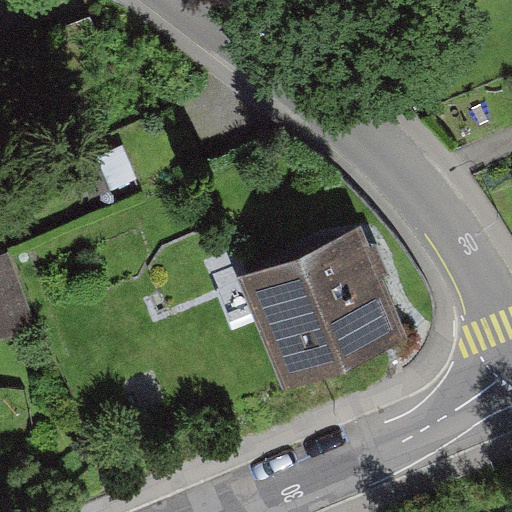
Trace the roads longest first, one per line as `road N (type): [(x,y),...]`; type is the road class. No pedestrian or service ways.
road 1 (tertiary): [(181,0),(401,174),(458,239),(511,339)]
road 2 (residential): [(251,511),(406,442),(511,373)]
